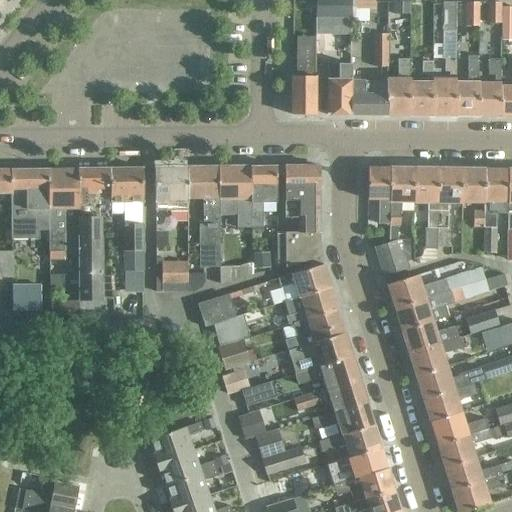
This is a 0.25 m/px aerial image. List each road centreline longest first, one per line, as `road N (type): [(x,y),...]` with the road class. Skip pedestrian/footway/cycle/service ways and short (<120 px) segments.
road 1 (residential): [(429,511),(345,243),(347,137)]
road 2 (residential): [(265,135),(0,136)]
road 3 (residential): [(511,142),(347,137)]
road 4 (residential): [(265,135),(266,0)]
road 5 (residential): [(94,511),(105,465),(131,459),(152,511)]
